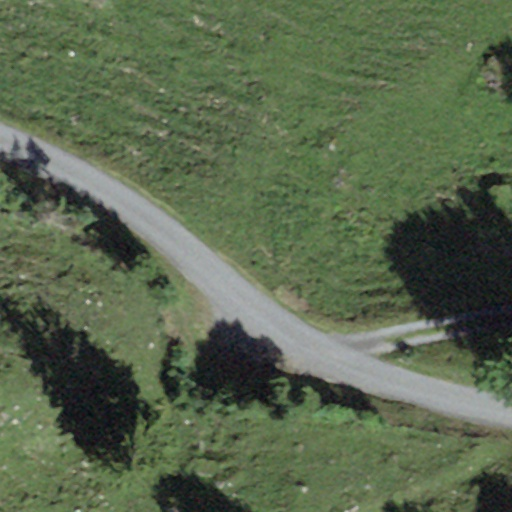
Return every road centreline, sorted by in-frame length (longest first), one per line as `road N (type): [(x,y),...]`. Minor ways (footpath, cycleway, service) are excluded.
road 1 (unclassified): [(0,141),(91,183),(275,329),(326,359),(511,411)]
road 2 (track): [(511,319),(326,359)]
